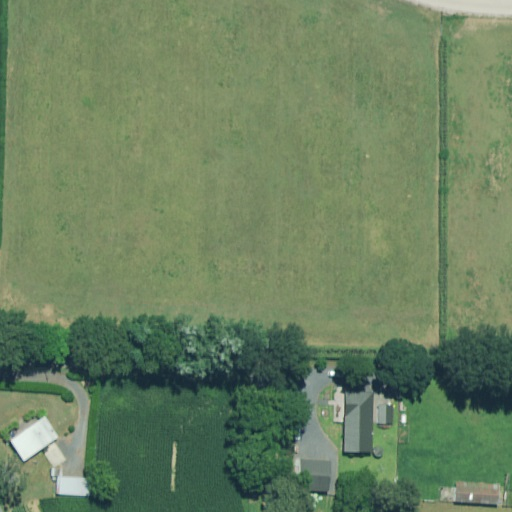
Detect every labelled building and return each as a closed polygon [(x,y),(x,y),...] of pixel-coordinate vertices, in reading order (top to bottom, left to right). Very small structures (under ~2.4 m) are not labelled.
[(375,393),(348,392),(345,452),(373,453),(375,393)] [(60,438),(46,417),(12,441),(27,461),(60,438)] [(328,491),(330,461),(302,459),(300,490),(328,491)] [(89,469),(54,468),(54,477),(60,478),(60,495),(88,496),(89,469)] [(500,486),(457,484),(456,502),(499,505),(500,486)]
